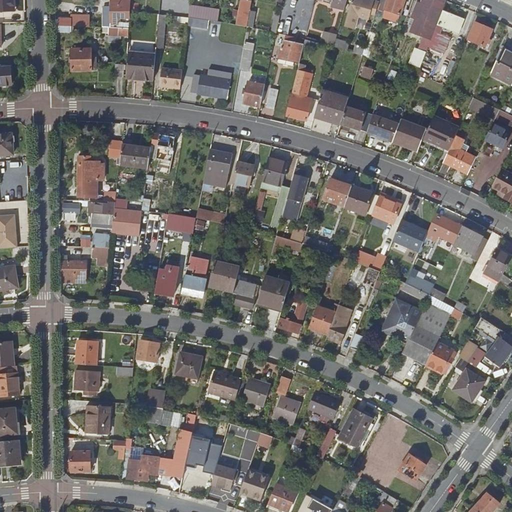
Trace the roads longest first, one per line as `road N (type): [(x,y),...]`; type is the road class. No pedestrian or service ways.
road 1 (residential): [(41,108),(141,112),(266,132),(438,190),(511,229)]
road 2 (residential): [(45,314),(174,324),(258,343),(352,377),(475,449)]
road 3 (residential): [(41,108),(45,314)]
road 4 (residential): [(45,314),(49,492)]
road 5 (residential): [(49,492),(111,494),(201,511)]
